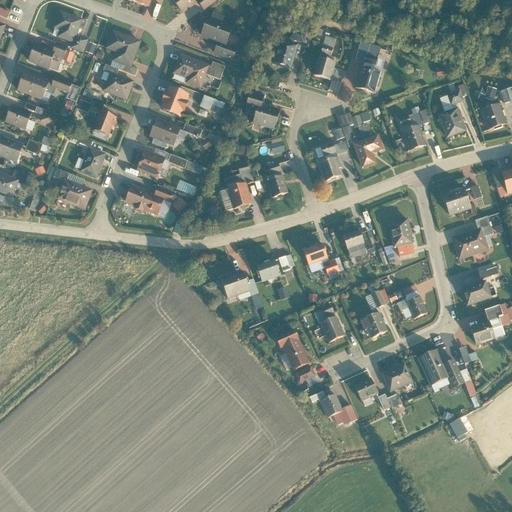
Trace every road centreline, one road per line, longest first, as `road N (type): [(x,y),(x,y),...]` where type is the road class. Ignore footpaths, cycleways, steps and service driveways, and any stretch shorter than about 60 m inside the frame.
road 1 (residential): [(93,236),(169,35),(69,0)]
road 2 (residential): [(416,175),(451,323),(336,374)]
road 3 (track): [(175,245),(170,261),(0,407)]
road 4 (residential): [(315,214),(184,246),(93,236)]
road 5 (residential): [(315,214),(293,136),(319,106)]
